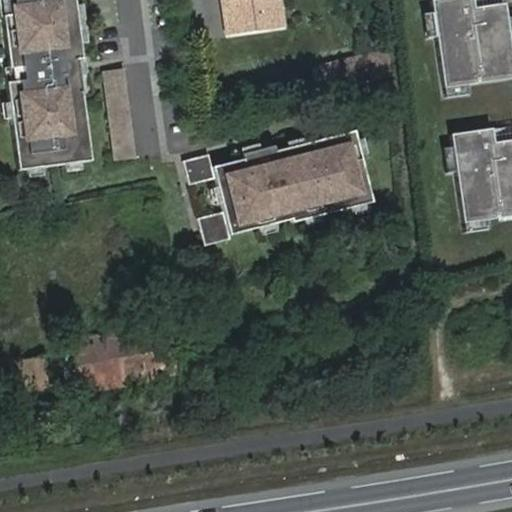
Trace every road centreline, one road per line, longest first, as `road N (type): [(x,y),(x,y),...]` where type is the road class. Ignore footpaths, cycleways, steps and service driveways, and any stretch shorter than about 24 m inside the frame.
road 1 (primary): [(511,478),(287,511)]
road 2 (residential): [(147,149),(130,0)]
